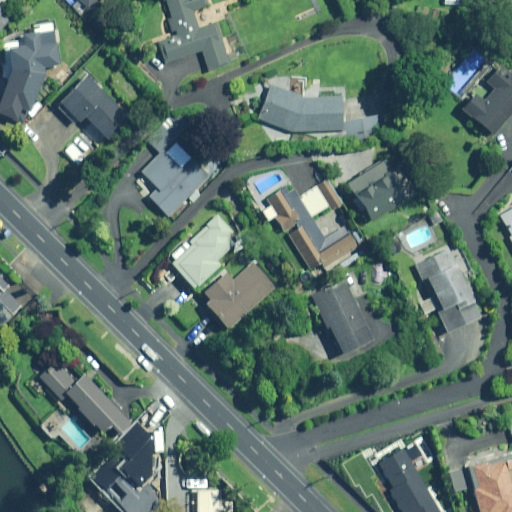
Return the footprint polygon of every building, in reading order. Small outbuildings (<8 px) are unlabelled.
[(79,0),(87,9),(96,0),(79,0)] [(163,0),(170,19),(167,21),(171,32),(174,31),(176,36),(157,43),(164,63),(201,51),(208,72),(230,64),(216,23),(198,30),(192,13),(208,7),(205,0),(163,0)] [(0,28),(9,19),(0,9),(0,28)] [(23,41),(4,43),(6,62),(3,62),(5,80),(9,79),(9,80),(1,102),(30,113),(48,68),(60,66),(58,45),(42,45),(40,31),(23,34),(23,41)] [(510,73),(500,65),(485,83),(493,90),(483,103),(474,96),(462,111),(492,135),(511,110),(511,79),(508,76),(510,73)] [(130,119),(89,77),(56,108),(74,127),(85,117),(108,140),(130,119)] [(306,99),(270,86),(258,119),(294,131),(344,131),(344,100),(306,99)] [(169,120),(166,116),(159,123),(163,127),(147,143),(159,155),(141,173),(157,190),(149,198),(168,217),(210,175),(191,156),(180,167),(164,152),(192,122),(179,110),(169,120)] [(410,199),(387,160),(346,184),(369,223),(410,199)] [(275,217),(271,219),(282,235),(285,233),(309,271),(320,265),(323,270),(359,248),(345,226),(324,239),(310,218),(329,206),(333,212),(342,206),(326,180),(298,197),(290,184),(265,200),(275,217)] [(248,211),(235,191),(224,197),(237,218),(248,211)] [(511,207),(498,216),(510,236),(508,237),(511,244),(511,207)] [(236,245),(229,237),(234,233),(220,215),(187,241),(170,255),(175,260),(172,263),(193,290),(222,267),(217,260),(236,245)] [(429,298),(418,303),(424,315),(435,310),(446,334),(485,316),(453,247),(414,265),(429,298)] [(276,287),(254,264),(234,282),(227,274),(205,294),(211,301),(206,306),(228,330),(276,287)] [(3,291),(8,286),(0,278),(0,327),(20,308),(3,291)] [(352,300),(344,282),(310,297),(326,334),(330,333),(340,355),(382,337),(364,295),(352,300)] [(78,382),(57,360),(38,378),(49,390),(47,392),(66,412),(72,405),(101,435),(110,426),(134,451),(149,436),(134,421),(132,423),(85,375),(78,382)] [(438,511),(409,461),(419,456),(413,446),(379,465),(392,488),(389,490),(401,511),(438,511)] [(472,489),(478,511),(511,511),(511,490),(506,470),(511,468),(511,453),(497,458),(447,471),(454,494),(472,489)] [(104,474),(116,489),(119,487),(128,497),(125,499),(136,511),(152,511),(161,505),(142,483),(149,477),(129,454),(104,474)] [(222,491),(198,491),(197,511),(233,511),(233,503),(222,503),(222,491)]
